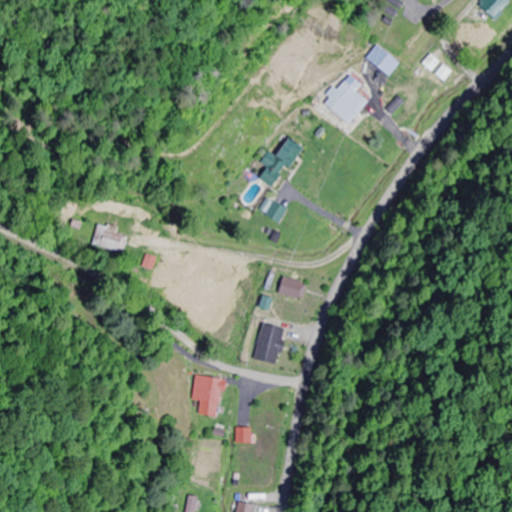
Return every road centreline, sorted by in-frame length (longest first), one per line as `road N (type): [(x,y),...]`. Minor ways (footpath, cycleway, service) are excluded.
road 1 (residential): [(279,511),(308,355),(345,265),(434,128),(511,46)]
road 2 (residential): [(355,246),(235,232),(186,201),(0,147)]
road 3 (residential): [(234,359),(0,247)]
